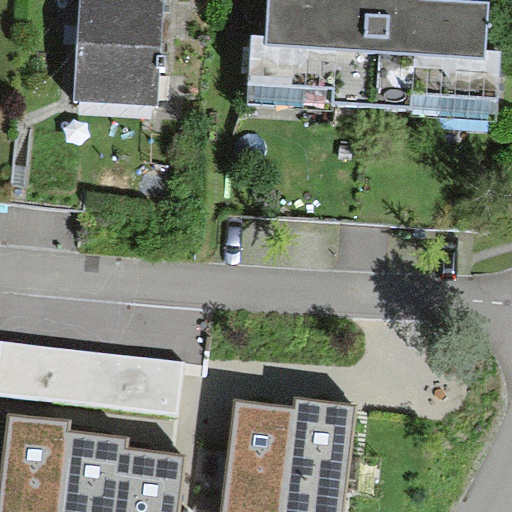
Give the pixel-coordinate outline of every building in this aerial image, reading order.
[(163,0),(81,0),(80,32),(79,40),(79,48),(75,109),(156,114),(163,0)] [(341,0),(341,5),(270,1),(267,47),(252,47),(249,109),(413,118),(413,122),(498,127),(501,63),(486,62),(489,14),(419,10),(419,0),(341,0)] [(79,40),(80,32),(67,31),(66,47),(79,48),(79,40)] [(0,401),(178,423),(185,365),(0,342),(0,401)] [(338,407),(298,402),(296,414),(285,511),(347,511),(359,409),(338,407)] [(272,411),(234,407),(223,511),(285,511),(296,414),(272,411)] [(0,511),(60,511),(69,437),(70,428),(26,423),(10,421),(0,500),(0,511)] [(116,511),(124,453),(128,454),(129,444),(88,439),(69,437),(60,511),(116,511)] [(179,511),(185,460),(140,455),(128,454),(124,453),(116,511),(179,511)] [(381,504),(383,455),(356,454),(355,503),(381,504)]
